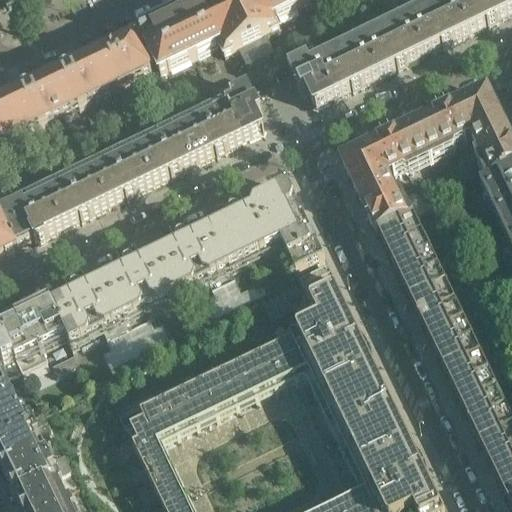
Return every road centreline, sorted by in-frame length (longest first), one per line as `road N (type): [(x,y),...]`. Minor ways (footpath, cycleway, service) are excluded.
road 1 (residential): [(482,511),(303,152)]
road 2 (residential): [(0,301),(303,152)]
road 3 (residential): [(303,152),(501,59)]
road 4 (residential): [(0,55),(17,57),(140,0)]
